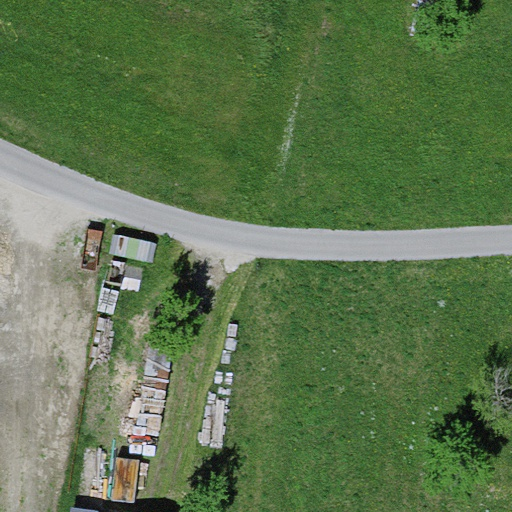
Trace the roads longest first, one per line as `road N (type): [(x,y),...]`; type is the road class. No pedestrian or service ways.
road 1 (residential): [(511,251),(311,262),(177,238),(0,158)]
road 2 (track): [(30,511),(55,366),(61,188)]
